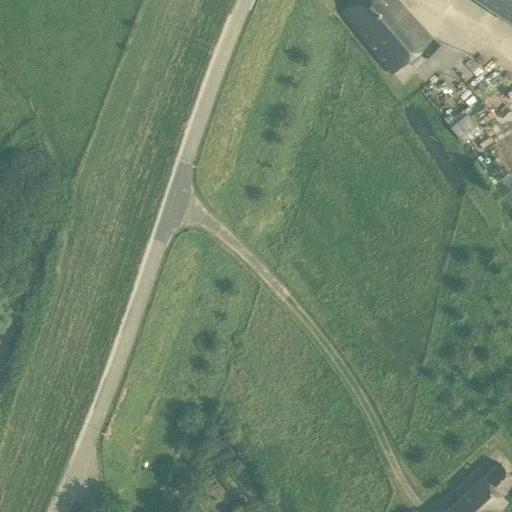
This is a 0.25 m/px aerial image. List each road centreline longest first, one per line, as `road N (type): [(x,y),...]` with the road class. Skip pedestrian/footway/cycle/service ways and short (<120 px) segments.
road 1 (unclassified): [(58,511),(246,0)]
road 2 (track): [(163,0),(92,207)]
